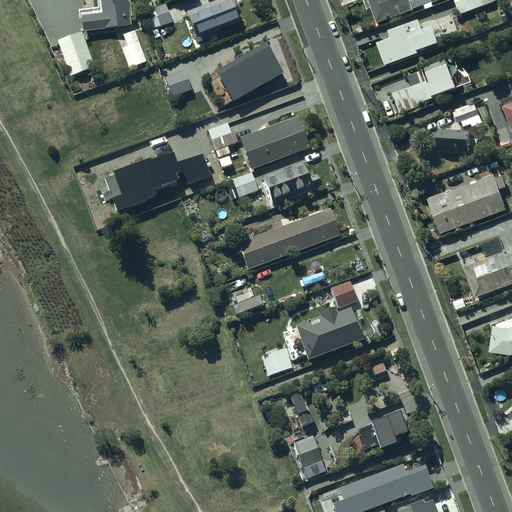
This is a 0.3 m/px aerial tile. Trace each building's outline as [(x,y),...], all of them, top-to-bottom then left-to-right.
[(80,20),(82,34),(103,31),(103,30),(130,27),(129,19),(131,19),(129,2),(126,2),(126,0),(98,0),(99,7),(77,11),(78,20),(80,20)] [(230,0),(222,0),(186,14),(197,44),(216,37),(214,31),(231,25),(232,26),(240,24),(230,0)] [(367,0),(376,25),(413,11),(413,10),(430,4),(431,5),(444,0),(367,0)] [(495,0),(453,0),(459,16),(497,2),(495,0)] [(145,13),(153,40),(160,38),(157,29),(171,24),(165,6),(145,13)] [(376,45),(385,67),(442,44),(437,33),(442,31),(437,19),(427,23),(428,25),(419,24),(418,21),(387,32),(388,35),(378,39),(380,43),(376,45)] [(43,32),(49,44),(57,41),(51,28),(43,32)] [(126,47),(120,49),(128,70),(146,63),(134,31),(121,36),(126,47)] [(56,42),(69,78),(94,70),(81,33),(56,42)] [(283,75),(266,45),(215,75),(232,105),(283,75)] [(410,88),(392,95),(398,110),(430,98),(431,100),(472,84),(468,76),(461,66),(458,69),(455,60),(406,77),(410,88)] [(183,72),(161,80),(169,100),(191,92),(183,72)] [(503,110),(511,133),(511,95),(500,100),(504,109),(503,110)] [(462,123),(463,128),(471,125),(472,128),(483,124),(476,105),(470,107),(470,105),(455,110),(456,112),(453,114),(457,125),(462,123)] [(239,139),(251,171),(309,149),(297,118),(277,125),(276,120),(266,124),(268,128),(239,139)] [(227,124),(207,132),(214,152),(217,151),(219,158),(230,155),(227,148),(234,145),(227,124)] [(469,131),(438,130),(437,152),(468,154),(469,131)] [(187,187),(211,178),(202,155),(178,164),(174,155),(151,163),(150,160),(112,174),(120,198),(111,202),(116,214),(148,202),(147,200),(155,197),(153,192),(178,183),(175,176),(182,174),(187,187)] [(302,165),(262,180),(271,206),(314,191),(315,194),(320,192),(319,189),(320,189),(316,177),(308,180),(302,165)] [(427,200),(440,235),(507,210),(500,191),(506,188),(502,178),(496,180),(494,175),(491,176),(489,173),(479,177),(481,180),(470,184),(471,186),(446,195),(445,193),(427,200)] [(231,182),(238,199),(257,192),(251,174),(231,182)] [(97,182),(82,188),(89,206),(105,200),(97,182)] [(242,243),(237,245),(246,271),(338,237),(329,211),(254,239),(252,235),(241,239),(242,243)] [(464,269),(475,299),(511,285),(511,247),(503,251),(498,239),(480,246),(485,258),(477,261),(478,264),(464,269)] [(267,273),(278,303),(338,280),(327,251),(267,273)] [(289,326),(304,366),(369,343),(355,305),(338,312),(337,310),(357,303),(350,283),(329,290),(335,305),(310,314),(311,318),(289,326)] [(492,326),(488,353),(510,357),(511,356),(511,327),(508,329),(492,326)] [(236,342),(246,360),(254,356),(244,338),(236,342)] [(284,349),(260,358),(267,378),(292,369),(284,349)] [(290,396),(303,427),(314,422),(301,391),(290,396)] [(355,432),(362,452),(376,447),(377,450),(394,444),(392,438),(404,434),(401,425),(403,425),(399,415),(397,416),(397,414),(368,424),(369,427),(355,432)] [(288,434),(292,442),(310,435),(307,427),(288,434)] [(312,440),(293,448),(306,480),(326,472),(312,440)] [(330,506),(332,511),(364,511),(408,496),(409,498),(431,490),(422,466),(403,473),(400,465),(336,490),(340,502),(330,506)] [(397,511),(434,511),(431,501),(423,504),(421,501),(404,507),(405,509),(397,511)]
